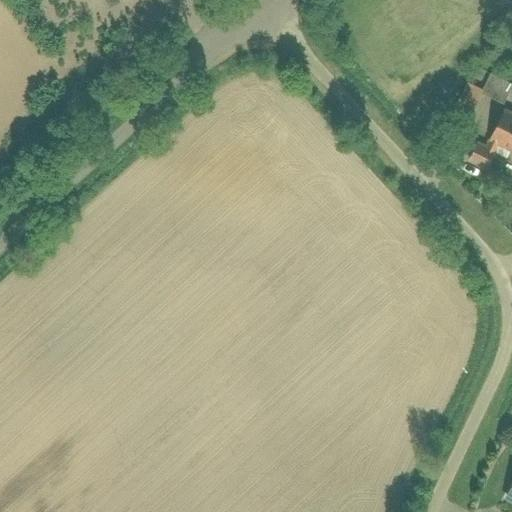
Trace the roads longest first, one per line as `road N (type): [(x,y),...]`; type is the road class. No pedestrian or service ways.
road 1 (unclassified): [(439,511),(490,369),(487,229),(277,0)]
road 2 (unclassified): [(0,233),(254,0)]
